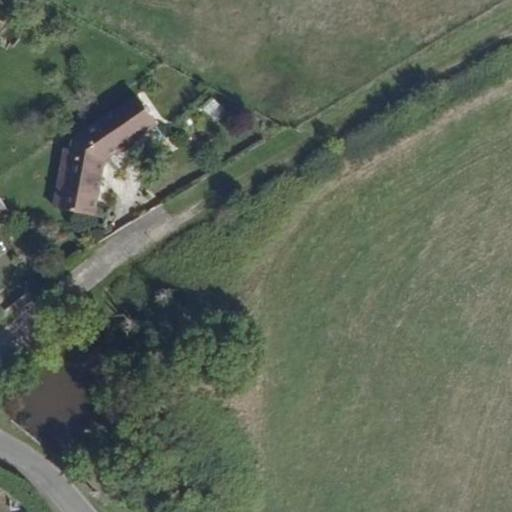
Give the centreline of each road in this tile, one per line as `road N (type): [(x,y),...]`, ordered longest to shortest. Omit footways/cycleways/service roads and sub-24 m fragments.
road 1 (track): [(511,18),(191,207)]
road 2 (residential): [(191,207),(84,276),(0,349)]
